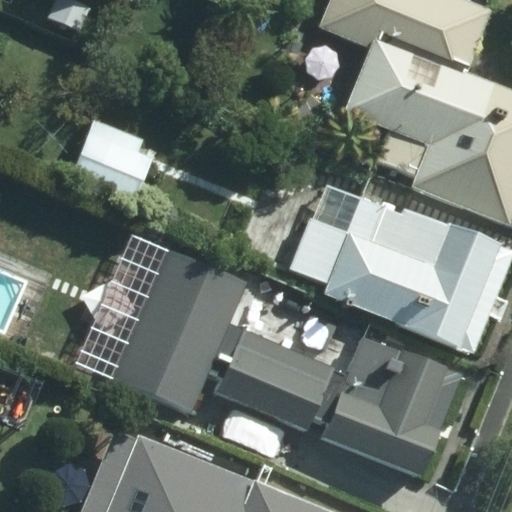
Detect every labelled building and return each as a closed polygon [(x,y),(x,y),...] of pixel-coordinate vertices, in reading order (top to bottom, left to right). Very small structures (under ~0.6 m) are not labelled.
[(83,13),(54,0),(44,24),(73,36),(83,13)] [(128,0),(103,0),(124,9),(128,0)] [(511,103),(462,82),(486,17),(445,0),(325,0),(312,32),(364,55),(336,119),(381,139),(369,169),(408,186),(404,196),(511,241),(511,103)] [(88,125),(64,187),(128,213),(148,166),(131,158),(137,145),(88,125)] [(322,291),(319,303),(466,363),(509,260),(398,215),(395,221),(320,189),(284,275),(322,291)] [(201,419),(223,369),(150,338),(129,388),(201,419)] [(415,488),(459,385),(356,343),(347,365),(322,356),(293,429),(320,440),(317,446),(347,458),(337,485),(392,508),(402,482),(415,488)] [(324,511),(131,432),(128,438),(108,430),(73,511),(324,511)]
